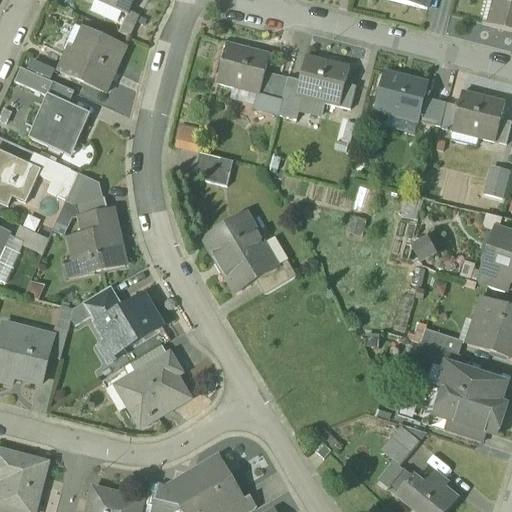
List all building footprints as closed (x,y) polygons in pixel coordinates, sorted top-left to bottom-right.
[(134,0),(89,0),(127,17),(128,14),(134,0)] [(429,0),(395,0),(393,0),(387,0),(427,10),(429,0)] [(511,0),(488,0),(482,24),(482,25),(511,32),(511,0)] [(128,14),(127,17),(118,35),(129,40),(139,19),(128,14)] [(125,51),(78,29),(58,73),(105,95),(125,51)] [(268,58),(236,50),(236,49),(226,46),(217,85),(233,90),(234,86),(259,92),(258,96),(260,96),(265,74),(269,57),(268,57),(268,58)] [(338,68),(308,61),(308,59),(307,59),(300,83),(297,98),(298,98),(299,94),(323,100),(322,104),(339,109),(343,91),(355,94),(356,89),(345,86),(349,70),(339,67),(338,68)] [(52,85),(20,70),(14,84),(45,100),(46,98),(52,85)] [(276,77),(265,74),(260,96),(271,99),(276,77)] [(424,87),(393,79),(394,77),(384,74),(373,114),(391,118),(392,114),(416,120),(415,124),(416,125),(423,100),(426,85),(425,85),(424,87)] [(287,80),(276,77),(271,99),(281,102),(287,80)] [(300,83),(287,80),(281,102),(295,105),(297,98),(300,83)] [(73,94),(52,84),(52,85),(46,98),(67,107),(73,94)] [(355,94),(343,91),(339,109),(350,111),(355,94)] [(493,104),(462,96),(462,95),(461,94),(457,109),(451,132),(451,134),(452,134),(453,130),(477,136),(476,140),(494,144),(494,143),(500,121),(504,105),(493,102),(493,104)] [(45,100),(28,139),(62,154),(67,144),(75,148),(89,117),(67,107),(46,98),(45,100)] [(431,102),(423,100),(417,124),(425,126),(431,102)] [(446,106),(431,102),(425,126),(440,129),(446,106)] [(457,109),(446,106),(440,129),(451,132),(457,109)] [(511,135),(511,124),(500,121),(494,143),(509,147),(511,135)] [(199,138),(179,134),(174,152),(194,157),(199,138)] [(16,160),(0,152),(0,193),(25,205),(40,172),(16,160)] [(222,161),(199,155),(192,181),(227,189),(230,176),(219,173),(222,161)] [(78,175),(53,164),(47,177),(72,188),(78,175)] [(98,184),(78,175),(72,188),(65,204),(72,207),(77,206),(103,200),(98,184)] [(510,180),(491,176),(485,202),(504,206),(510,180)] [(103,200),(77,206),(80,219),(108,213),(105,200),(103,200)] [(108,213),(80,219),(84,236),(69,239),(77,277),(124,266),(112,212),(108,213)] [(352,216),(347,229),(360,234),(365,221),(352,216)] [(245,217),(204,242),(235,293),(255,281),(276,269),(276,268),(245,217)] [(48,241),(20,228),(13,243),(41,256),(48,241)] [(511,236),(503,233),(494,260),(486,258),(481,273),(508,282),(510,276),(511,276),(511,236)] [(436,262),(428,244),(412,252),(419,269),(436,262)] [(276,269),(255,281),(264,296),(296,276),(287,261),(276,268),(276,269)] [(508,282),(481,273),(477,285),(504,294),(508,282)] [(143,297),(120,311),(116,309),(105,291),(81,305),(104,344),(113,339),(120,351),(161,327),(143,297)] [(511,309),(480,299),(473,323),(466,345),(511,360),(511,309)] [(51,339),(2,326),(0,335),(0,383),(11,386),(13,378),(41,385),(47,359),(53,339),(51,339)] [(67,332),(54,329),(51,339),(53,339),(47,359),(59,362),(67,332)] [(461,343),(425,330),(420,344),(457,356),(461,343)] [(457,356),(420,344),(416,357),(443,366),(444,364),(453,367),(457,356)] [(161,347),(129,366),(136,376),(167,358),(161,347)] [(136,376),(129,380),(128,380),(120,385),(129,400),(124,403),(138,427),(187,398),(174,377),(179,374),(169,357),(167,358),(136,376)] [(453,367),(444,364),(443,366),(437,386),(446,389),(440,409),(451,412),(450,415),(462,420),(461,424),(483,431),(494,435),(504,406),(498,404),(505,384),(453,367)] [(462,420),(450,415),(444,432),(479,444),(483,431),(461,424),(462,420)] [(410,454),(391,439),(381,451),(400,467),(410,454)] [(34,511),(47,464),(0,452),(0,477),(6,479),(0,501),(0,508),(14,511),(34,511)] [(203,469),(171,488),(182,507),(184,511),(212,511),(219,508),(220,511),(250,511),(255,509),(248,497),(243,500),(218,457),(201,467),(203,469)] [(435,474),(423,488),(402,471),(387,490),(414,511),(446,511),(456,500),(440,487),(444,482),(435,474)] [(157,485),(142,481),(137,500),(142,501),(141,503),(151,506),(157,485)] [(171,488),(159,485),(151,511),(172,511),(182,507),(171,488)] [(137,500),(93,488),(86,511),(138,511),(141,503),(142,501),(137,500)]
